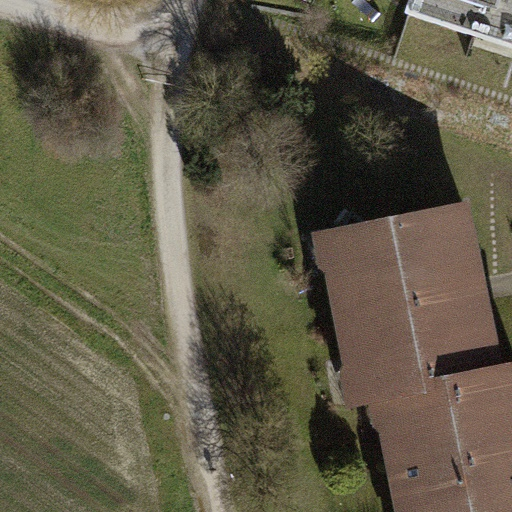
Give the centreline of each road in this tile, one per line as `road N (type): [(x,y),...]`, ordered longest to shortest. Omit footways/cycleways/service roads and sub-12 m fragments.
road 1 (track): [(217,511),(177,321),(162,177),(171,47)]
road 2 (track): [(10,0),(171,47)]
